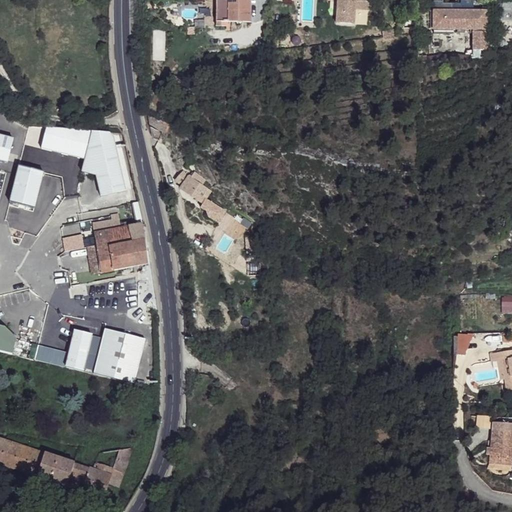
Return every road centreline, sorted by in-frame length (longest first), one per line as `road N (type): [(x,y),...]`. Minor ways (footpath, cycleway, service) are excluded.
road 1 (primary): [(119,0),(133,131),(170,312),(174,396),(164,454),(137,511)]
road 2 (unknown): [(511,508),(483,497),(468,464),(465,366)]
road 3 (unknown): [(146,181),(214,230),(239,281)]
